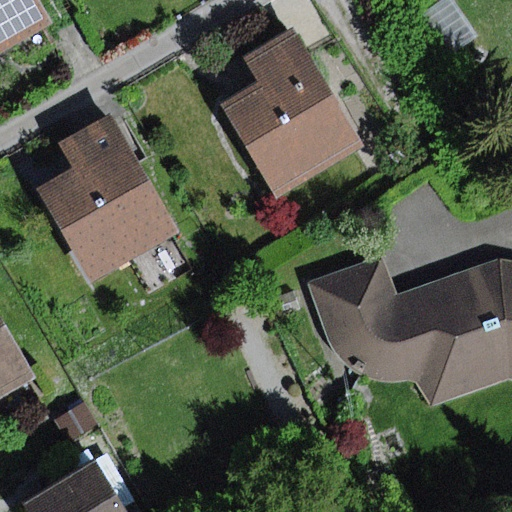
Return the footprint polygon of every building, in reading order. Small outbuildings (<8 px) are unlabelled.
[(39,0),(0,0),(0,56),(54,27),(39,0)] [(451,0),(449,0),(419,21),(445,59),(477,37),(451,0)] [(260,83),(221,106),(276,198),(364,147),(295,31),(246,60),(260,83)] [(75,167),(38,189),(95,284),(183,233),(114,115),(62,145),(75,167)] [(384,259),(306,282),(329,345),(365,384),(415,384),(431,407),(508,381),(511,381),(511,264),(499,262),(397,296),(384,259)] [(293,292),(272,299),(278,318),(300,310),(293,292)] [(0,400),(38,380),(0,312),(0,400)] [(84,404),(55,421),(69,445),(98,427),(84,404)] [(127,511),(98,464),(26,507),(28,511),(127,511)]
